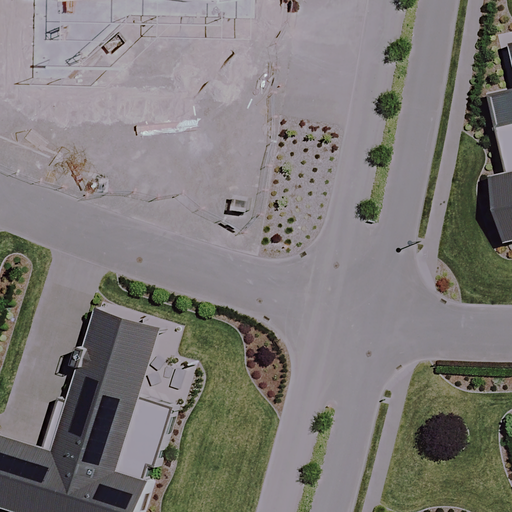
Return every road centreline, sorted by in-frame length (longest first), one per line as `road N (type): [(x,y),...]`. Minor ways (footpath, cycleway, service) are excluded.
road 1 (residential): [(0,202),(322,311)]
road 2 (residential): [(442,0),(376,324)]
road 3 (residential): [(322,311),(392,0)]
road 4 (residential): [(274,511),(322,311)]
road 5 (residential): [(376,324),(329,511)]
road 6 (residential): [(376,324),(511,337)]
